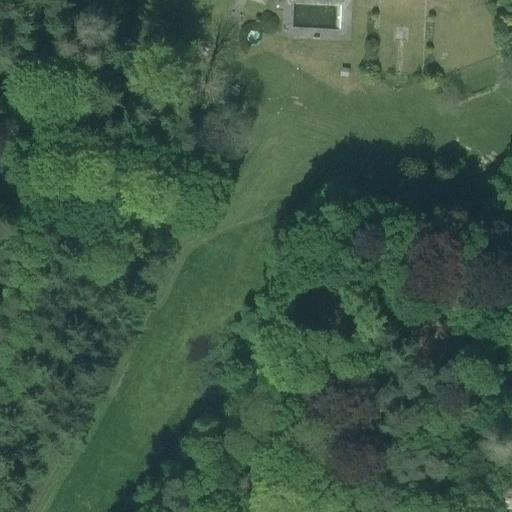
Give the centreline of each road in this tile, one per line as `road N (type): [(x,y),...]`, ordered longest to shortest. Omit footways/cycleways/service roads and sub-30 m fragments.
road 1 (unclassified): [(272,259),(511,320)]
road 2 (unclassified): [(0,190),(147,227)]
